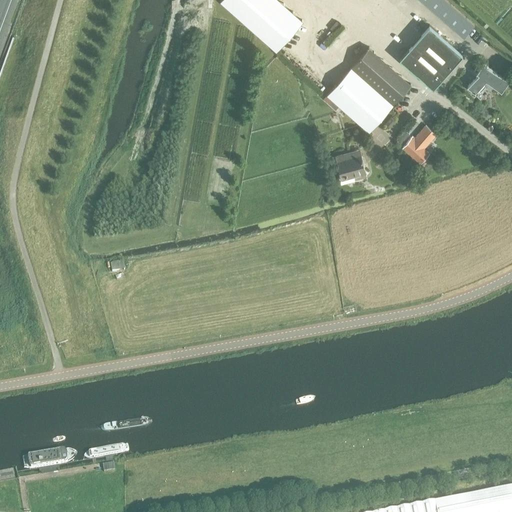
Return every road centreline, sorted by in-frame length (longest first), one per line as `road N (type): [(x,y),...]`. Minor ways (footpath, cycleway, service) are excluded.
road 1 (tertiary): [(0,386),(383,318),(465,297),(511,275)]
road 2 (tertiary): [(279,511),(511,465)]
road 3 (unknown): [(439,100),(337,0)]
